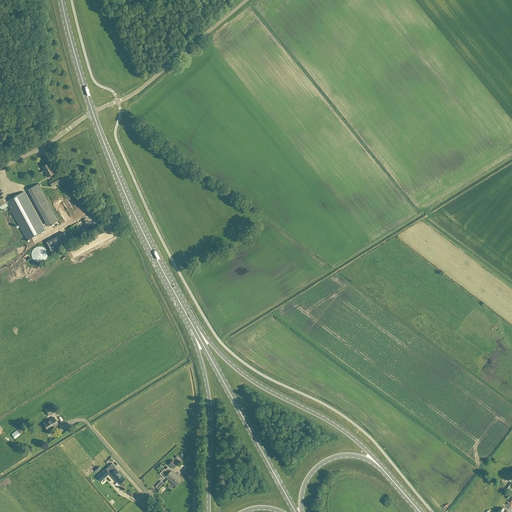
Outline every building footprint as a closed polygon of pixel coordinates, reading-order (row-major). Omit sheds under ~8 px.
[(48,163),(42,167),(48,177),(54,174),(55,175),(59,173),(55,167),(52,169),(48,163)] [(64,176),(51,184),(53,187),(58,185),(59,187),(68,182),(64,176)] [(0,208),(1,210),(8,206),(27,240),(45,231),(24,192),(6,201),(4,197),(0,199),(0,208)] [(64,233),(46,242),(51,252),(69,242),(64,233)] [(45,410),(47,413),(49,416),(56,412),(52,406),(45,410)] [(47,431),(58,425),(54,418),(43,424),(47,431)] [(15,439),(25,431),(21,427),(12,435),(15,439)] [(173,469),(177,465),(172,460),(168,465),(173,469)] [(114,478),(120,485),(125,480),(115,468),(116,467),(113,463),(106,470),(113,478),(114,478)] [(164,470),(159,474),(164,479),(165,477),(175,487),(181,480),(171,471),(167,468),(165,470),(164,470)] [(110,474),(106,470),(105,469),(100,474),(105,478),(110,474)] [(101,490),(108,499),(113,496),(106,487),(101,490)]
